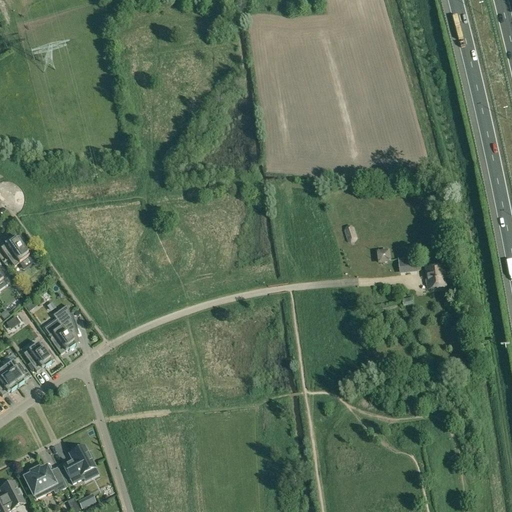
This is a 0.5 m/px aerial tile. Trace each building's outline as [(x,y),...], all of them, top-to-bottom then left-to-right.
[(346,225),(347,227),(344,228),(343,231),(347,243),(350,245),(352,244),(352,246),(356,245),(355,243),(358,240),(354,228),(350,227),(350,224),(346,225)] [(22,249),(26,246),(20,237),(16,240),(15,238),(8,243),(9,245),(2,250),(2,249),(1,250),(14,268),(29,258),(22,249)] [(416,259),(398,261),(400,276),(417,274),(416,259)] [(444,268),(426,270),(428,289),(446,288),(444,268)] [(402,300),(403,307),(413,305),(411,298),(402,300)] [(32,303),(25,308),(29,313),(36,308),(32,303)] [(376,314),(386,311),(384,305),(374,308),(376,314)] [(53,317),(56,320),(42,330),(47,338),(61,356),(61,355),(68,350),(69,352),(76,347),(75,346),(79,343),(79,344),(67,306),(67,307),(63,310),(53,317)] [(16,317),(6,324),(8,327),(18,321),(16,317)] [(38,345),(23,355),(36,373),(37,373),(44,368),(45,369),(52,364),(51,363),(55,360),(48,351),(45,354),(38,345)] [(18,359),(4,369),(18,389),(24,384),(23,383),(30,378),(31,377),(18,359)] [(11,394),(18,389),(4,369),(0,371),(0,394),(2,398),(3,397),(10,392),(11,394)] [(70,455),(73,462),(63,467),(73,486),(84,480),(82,476),(95,469),(92,463),(94,462),(90,454),(88,455),(84,448),(70,455)] [(32,476),(25,480),(34,498),(35,497),(36,500),(45,496),(43,493),(52,489),(55,494),(66,489),(57,471),(49,475),(46,469),(39,473),(38,471),(31,475),(32,476)] [(13,484),(0,490),(0,491),(2,496),(0,497),(0,511),(6,511),(10,510),(11,511),(17,508),(16,505),(22,502),(20,497),(22,496),(19,490),(17,491),(13,484)] [(82,510),(92,505),(89,498),(78,504),(82,510)]
